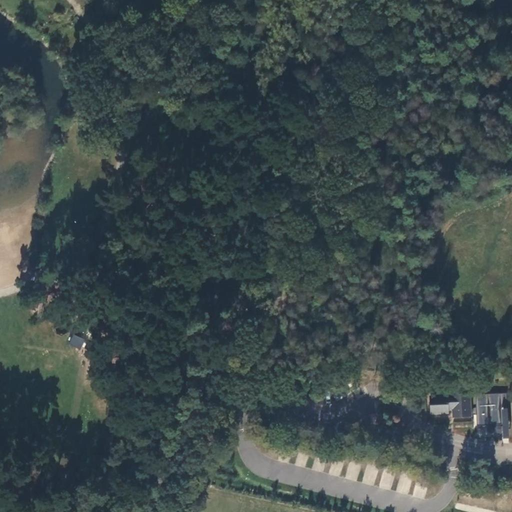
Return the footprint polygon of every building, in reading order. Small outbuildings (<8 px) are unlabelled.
[(69,343),(80,349),(85,339),(73,334),(69,343)] [(262,392),(262,401),(278,401),(277,391),(262,392)] [(452,409),(452,417),(470,417),(469,395),(430,396),(431,413),(446,413),(446,409),(452,409)] [(499,400),(482,401),(482,427),(500,426),(499,400)] [(470,434),(470,421),(453,420),(452,433),(470,434)]
